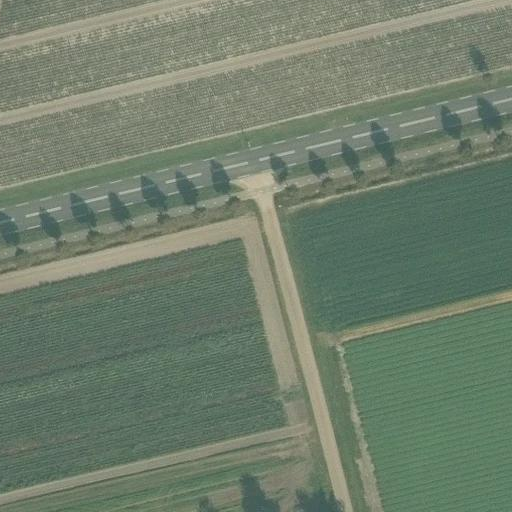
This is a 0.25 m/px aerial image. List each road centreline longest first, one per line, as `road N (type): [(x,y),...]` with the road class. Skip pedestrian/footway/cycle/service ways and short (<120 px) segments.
road 1 (unclassified): [(345,511),(255,163)]
road 2 (tertiary): [(255,163),(511,101)]
road 3 (tertiary): [(0,225),(255,163)]
